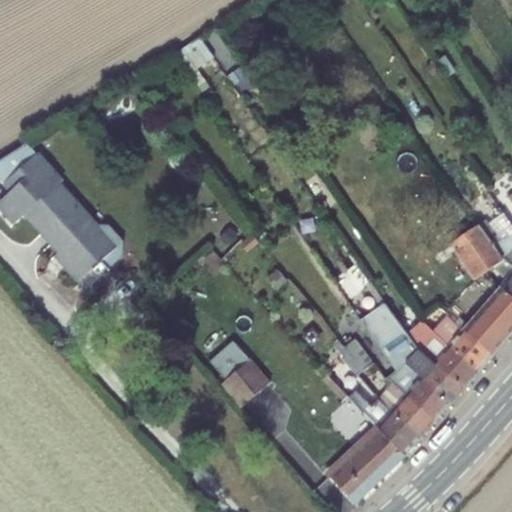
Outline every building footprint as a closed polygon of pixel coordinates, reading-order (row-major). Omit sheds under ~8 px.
[(177,56),(190,75),(213,58),(200,41),(177,56)] [(217,64),(224,73),(236,64),(229,55),(217,64)] [(94,227),(58,186),(61,183),(25,145),(0,160),(0,177),(13,191),(0,202),(0,205),(17,224),(28,214),(61,251),(86,277),(101,264),(107,271),(122,258),(123,243),(108,227),(95,226),(94,227)] [(321,208),(330,220),(341,211),(333,200),(321,208)] [(502,241),(511,234),(511,224),(505,214),(490,223),(502,241)] [(495,246),(505,260),(511,264),(511,234),(502,241),(490,223),(488,219),(480,224),(495,246)] [(458,252),(476,280),(487,272),(494,268),(505,260),(495,246),(480,224),(453,243),(433,255),(440,264),(458,252)] [(61,251),(55,256),(79,283),(86,277),(61,251)] [(494,268),(500,275),(511,264),(505,260),(494,268)] [(511,276),(503,287),(511,294),(511,276)] [(462,320),(458,324),(465,330),(495,356),(511,336),(511,294),(503,287),(469,326),(462,320)] [(481,372),(495,356),(465,330),(458,324),(448,316),(435,330),(451,346),(481,372)] [(410,331),(421,349),(437,363),(467,389),(481,372),(451,346),(435,330),(424,321),(423,320),(410,331)] [(402,369),(408,362),(423,379),(452,406),(467,389),(437,363),(421,349),(410,331),(406,325),(391,340),(378,324),(368,330),(397,372),(402,369)] [(226,382),(222,386),(243,408),(273,382),(231,337),(206,360),(226,382)] [(352,355),(365,372),(375,364),(356,339),(346,348),(352,355)] [(397,372),(387,378),(393,383),(408,396),(438,422),(452,406),(423,379),(408,362),(402,369),(397,372)] [(325,379),(345,400),(343,401),(373,435),(331,474),(358,503),(408,456),(380,428),(337,383),(329,375),(325,379)] [(359,393),(344,377),(337,383),(380,428),(408,456),(425,437),(380,398),(368,385),(359,393)] [(393,383),(387,378),(385,381),(390,386),(380,398),(425,437),(438,422),(408,396),(393,383)]
